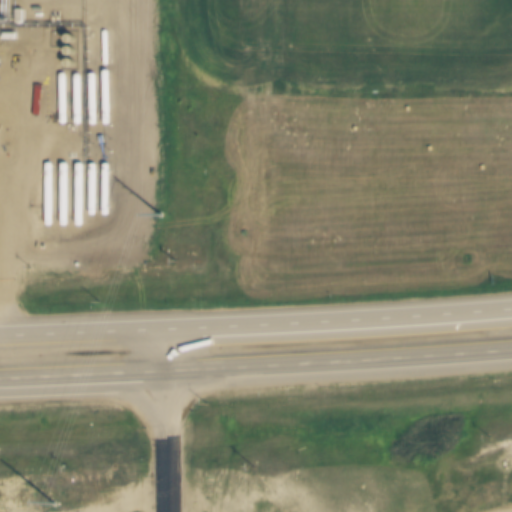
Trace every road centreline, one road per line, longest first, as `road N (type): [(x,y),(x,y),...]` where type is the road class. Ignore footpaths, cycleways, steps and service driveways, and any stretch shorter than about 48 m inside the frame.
road 1 (trunk): [(511,309),(171,332)]
road 2 (trunk): [(173,371),(511,348)]
road 3 (tertiary): [(171,511),(171,332)]
road 4 (trunk): [(0,378),(173,371)]
road 5 (trunk): [(171,332),(0,338)]
